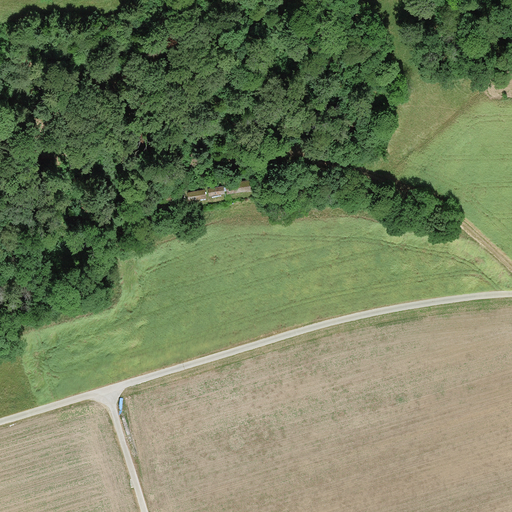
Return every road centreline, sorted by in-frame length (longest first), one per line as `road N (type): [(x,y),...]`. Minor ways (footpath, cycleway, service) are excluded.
road 1 (track): [(0,423),(328,324),(511,293)]
road 2 (track): [(107,391),(144,511)]
